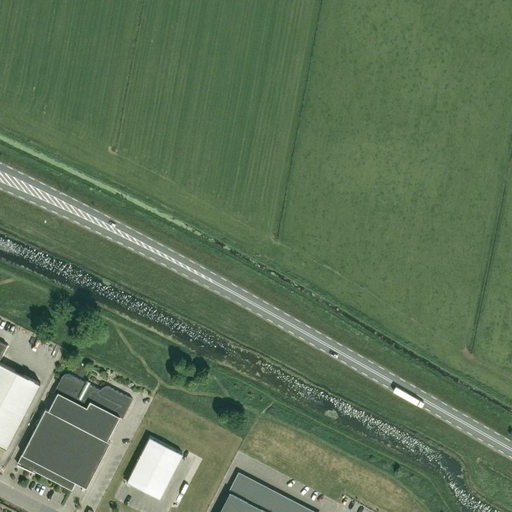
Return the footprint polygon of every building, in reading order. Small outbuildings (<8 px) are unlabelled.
[(0,361),(0,359),(8,345),(0,340),(0,396),(27,410),(41,383),(0,361)] [(107,440),(120,416),(123,418),(133,399),(110,387),(108,386),(106,386),(105,386),(103,387),(102,388),(101,390),(71,374),(69,374),(68,373),(66,374),(64,375),(63,376),(62,377),(54,392),(57,394),(49,410),(46,408),(18,462),(20,463),(19,465),(34,472),(35,471),(72,490),(77,481),(87,487),(110,442),(107,440)] [(27,410),(0,396),(0,444),(7,448),(27,410)] [(183,453),(150,437),(127,481),(160,498),(183,453)] [(313,511),(301,506),(240,474),(225,503),(224,503),(219,511),(313,511)]
